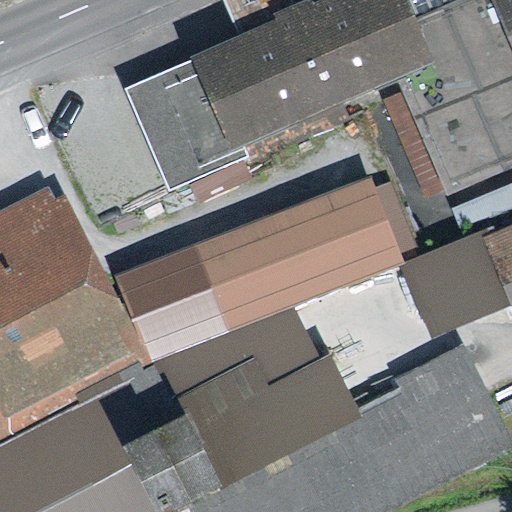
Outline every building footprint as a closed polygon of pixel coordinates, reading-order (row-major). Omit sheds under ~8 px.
[(247,157),(238,136),(399,67),(417,59),(405,31),(392,0),(350,0),(311,17),(305,9),(285,17),(276,13),(254,23),(261,39),(127,96),(168,191),(247,157)] [(450,186),(511,159),(511,0),(476,0),(405,31),(417,59),(399,67),(450,186)] [(413,245),(389,183),(276,225),(305,290),(413,245)] [(127,365),(147,354),(124,309),(103,315),(51,214),(0,239),(0,257),(65,383),(121,354),(127,365)] [(221,246),(247,312),(305,290),(276,225),(221,246)] [(511,238),(497,245),(511,278),(511,238)] [(0,416),(65,383),(0,257),(0,416)] [(325,369),(320,371),(284,300),(147,354),(127,365),(121,354),(65,383),(0,416),(0,511),(368,511),(505,442),(461,356),(347,413),(325,369)]
